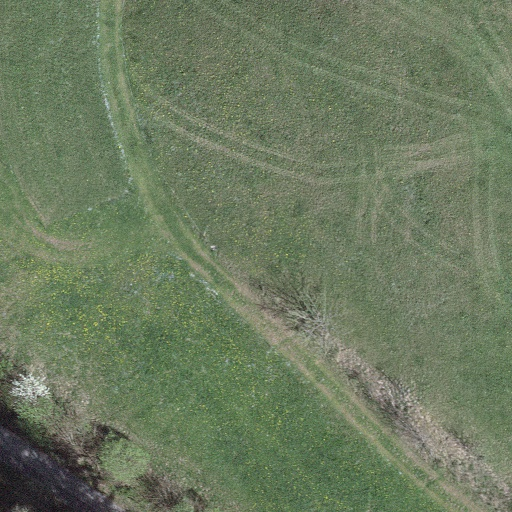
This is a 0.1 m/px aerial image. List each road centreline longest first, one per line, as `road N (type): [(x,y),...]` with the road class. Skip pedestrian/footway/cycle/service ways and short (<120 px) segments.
road 1 (track): [(110,0),(115,76),(136,148),(179,233),(288,349),(465,511)]
road 2 (track): [(0,440),(106,511)]
